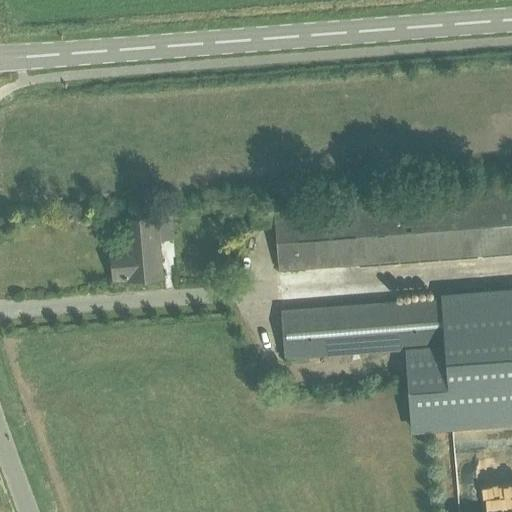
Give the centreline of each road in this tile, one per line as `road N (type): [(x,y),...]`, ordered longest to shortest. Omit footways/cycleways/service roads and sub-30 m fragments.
road 1 (unknown): [(0,321),(511,262)]
road 2 (tertiary): [(137,31),(310,36),(511,22)]
road 3 (tertiary): [(137,31),(69,12),(0,6)]
road 4 (tertiary): [(0,36),(71,41),(137,31)]
